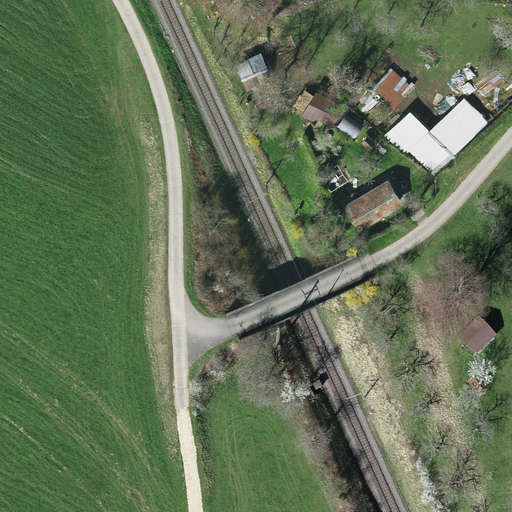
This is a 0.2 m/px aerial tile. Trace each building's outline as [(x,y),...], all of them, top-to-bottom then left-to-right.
[(255,55),(232,70),(250,95),(272,80),(255,55)] [(418,98),(382,68),(361,93),(397,123),(418,98)] [(474,97),(431,134),(449,155),(492,119),(474,97)] [(383,180),(338,206),(353,232),(398,205),(383,180)] [(478,328),(458,345),(472,361),(492,343),(478,328)]
